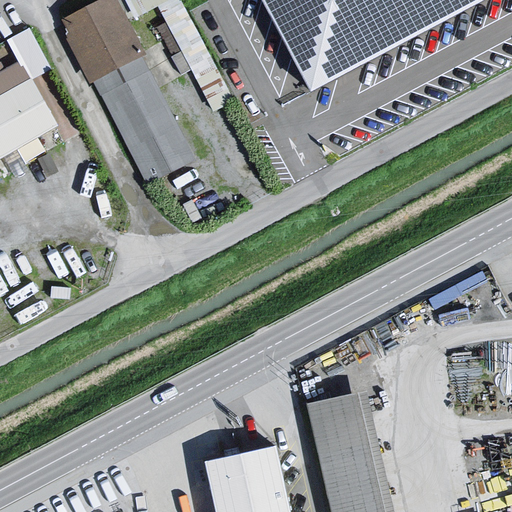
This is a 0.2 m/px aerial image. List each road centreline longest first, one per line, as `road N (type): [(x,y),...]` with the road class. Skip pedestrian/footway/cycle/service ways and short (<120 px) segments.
road 1 (tertiary): [(511,218),(0,490)]
road 2 (residential): [(511,87),(0,358)]
road 3 (unknown): [(177,264),(70,222),(17,179)]
